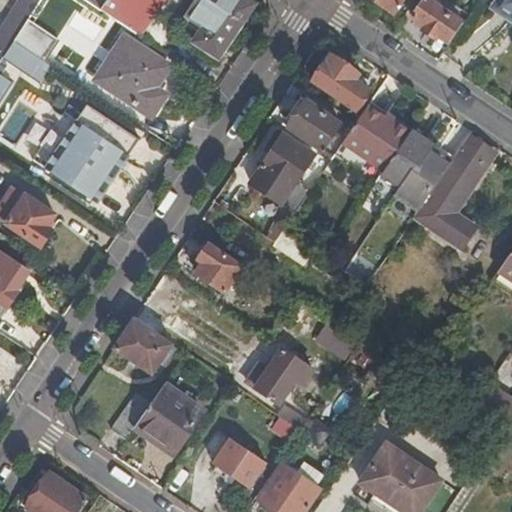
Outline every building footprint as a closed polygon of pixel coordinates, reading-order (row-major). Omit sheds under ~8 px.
[(36,0),(17,0),(0,28),(0,53),(4,56),(13,43),(14,41),(27,21),(40,2),(36,0)] [(164,0),(107,0),(100,10),(140,36),(164,0)] [(210,0),(196,0),(187,14),(204,26),(194,42),(218,58),(242,22),(210,0)] [(210,0),(242,22),(253,4),(247,0),(210,0)] [(403,0),(373,0),(394,14),(403,0)] [(449,43),(462,22),(454,16),(429,0),(423,0),(412,17),(428,28),(425,32),(435,39),(437,35),(449,43)] [(511,17),(511,0),(498,0),(494,6),(511,17)] [(462,22),(468,14),(459,9),(454,16),(462,22)] [(14,41),(41,59),(54,39),(27,21),(14,41)] [(140,108),(154,87),(167,67),(124,39),(97,80),(140,108)] [(13,43),(4,56),(4,58),(42,82),(52,67),(41,59),(13,43)] [(370,90),(355,81),(360,74),(331,54),(314,81),(357,111),(370,90)] [(166,95),(154,87),(140,108),(152,116),(166,95)] [(307,100),(287,130),(322,154),(341,124),(307,100)] [(385,170),(412,130),(396,118),(393,122),(383,115),(369,105),(357,123),(344,142),(385,170)] [(63,115),(32,162),(97,206),(139,143),(86,108),(76,123),(63,115)] [(393,122),(396,118),(386,112),(383,115),(393,122)] [(419,210),(452,160),(432,146),(436,141),(415,127),(412,130),(385,170),(382,176),(404,190),(399,196),(419,210)] [(251,184),(281,204),(314,155),(283,134),(260,167),(262,168),(251,184)] [(493,151),(469,134),(452,160),(419,210),(414,217),(459,247),(474,225),(453,210),(493,151)] [(55,214),(12,187),(0,205),(0,221),(41,248),(52,231),(46,227),(55,214)] [(197,276),(226,295),(244,269),(210,246),(199,262),(204,266),(197,276)] [(511,277),(511,251),(500,269),(511,277)] [(0,316),(6,307),(7,308),(17,292),(17,291),(28,273),(0,255),(0,316)] [(173,346),(134,319),(114,349),(152,375),(173,346)] [(334,328),(324,343),(343,356),(354,341),(334,328)] [(246,384),(277,405),(294,380),(302,385),(312,371),(281,350),(266,372),(258,366),(246,384)] [(203,411),(164,385),(152,402),(136,425),(175,452),(203,411)] [(511,401),(488,385),(468,415),(498,435),(511,444),(511,401)] [(408,402),(394,392),(380,413),(395,423),(408,402)] [(112,430),(127,440),(136,425),(152,402),(139,393),(112,430)] [(300,432),(307,422),(285,408),(278,418),(300,432)] [(213,465),(249,489),(267,463),(231,439),(213,465)] [(360,483),(375,494),(402,511),(420,511),(441,482),(386,444),(360,483)] [(282,465),(259,499),(277,511),(305,511),(320,490),(282,465)] [(32,511),(75,511),(86,497),(50,473),(26,508),(32,511)] [(402,511),(375,494),(371,500),(387,511),(402,511)]
